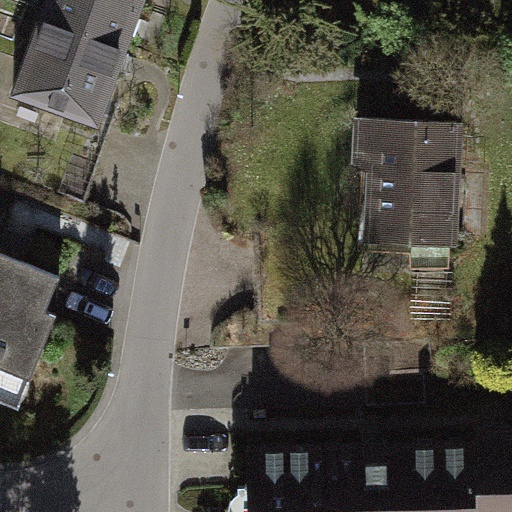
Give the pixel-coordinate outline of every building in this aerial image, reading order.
[(48,0),(47,4),(137,36),(149,0),(48,0)] [(104,129),(137,36),(47,4),(10,93),(104,129)] [(464,124),(354,118),(351,165),(367,171),(364,246),(458,250),(464,124)] [(0,245),(0,392),(23,401),(35,370),(39,359),(57,316),(48,312),(64,271),(0,245)] [(511,511),(511,424),(485,425),(485,436),(487,511),(511,511)] [(487,511),(485,436),(252,443),(253,511),(487,511)]
